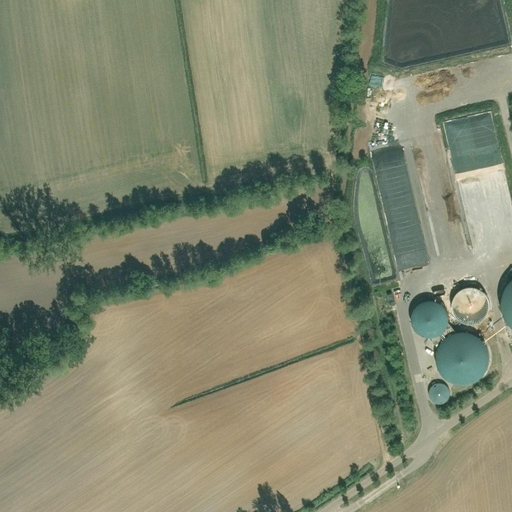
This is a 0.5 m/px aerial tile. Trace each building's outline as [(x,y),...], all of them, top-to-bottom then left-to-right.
[(389,152),(373,156),(382,194),(388,193),(399,190),(397,184),(406,182),(406,183),(411,182),(403,145),(388,148),(389,152)] [(494,210),(511,206),(511,203),(503,165),(493,167),(497,185),(489,187),(494,210)] [(399,269),(415,269),(415,259),(399,259),(399,269)] [(501,317),(505,324),(510,329),(511,330),(511,277),(508,281),(503,287),(500,294),(498,302),(499,309),(501,317)] [(411,327),(414,331),(417,334),(421,336),(425,337),(429,337),(433,336),(437,334),(440,331),(443,327),(444,323),(445,319),(444,315),(443,311),(440,308),(437,305),(433,303),(429,302),(425,302),(421,303),(417,305),(414,308),(411,311),(410,315),(409,319),(410,323),(411,327)] [(436,369),(439,374),(443,379),(449,382),(455,384),(461,384),(468,383),(473,381),(479,377),(483,372),(485,366),(487,360),(486,354),(484,347),(481,342),(477,337),(471,334),(465,332),(459,332),(452,333),(447,335),(441,339),(437,344),(435,350),(434,356),(434,362),(436,369)] [(429,398),(432,402),(437,404),(442,403),(446,400),(448,396),(448,391),(446,387),(442,384),(437,384),(432,385),(429,389),(428,394),(429,398)]
